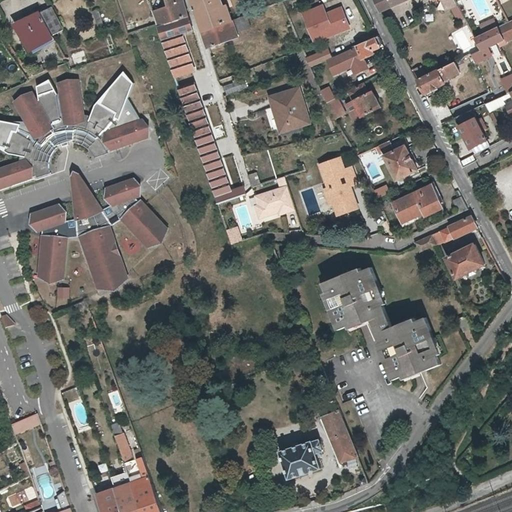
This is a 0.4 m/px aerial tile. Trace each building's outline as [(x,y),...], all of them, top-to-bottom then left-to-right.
[(156,23),(217,203),(245,194),(245,193),(210,83),(182,0),(166,0),(168,4),(152,10),(156,23)] [(192,0),(208,46),(237,36),(226,4),(223,5),(221,0),(192,0)] [(376,0),(382,11),(406,0),(376,0)] [(467,18),(457,0),(449,0),(460,22),(467,18)] [(51,5),(39,10),(53,38),(58,33),(63,28),(51,5)] [(348,25),(342,11),(326,18),(324,14),(320,6),(304,13),(316,39),(348,25)] [(340,7),(324,14),(326,18),(342,11),(340,7)] [(11,24),(28,51),(53,38),(39,10),(11,24)] [(249,16),(240,18),(243,30),(252,28),(249,16)] [(394,35),(402,31),(397,22),(389,26),(394,35)] [(481,49),(482,51),(499,43),(507,39),(501,27),(477,38),(482,48),(481,49)] [(344,51),(353,72),(366,66),(362,57),(374,52),(372,49),(385,44),(380,34),(359,43),(359,44),(344,51)] [(329,47),(307,57),(310,65),(332,55),(329,47)] [(86,51),(72,54),(76,68),(90,64),(86,51)] [(426,93),(447,83),(445,80),(462,73),(456,61),(419,78),(426,93)] [(243,79),(222,86),(224,92),(245,85),(243,79)] [(57,147),(49,137),(50,136),(53,135),(55,133),(57,132),(59,131),(62,130),(64,130),(67,129),(70,129),(72,128),(74,128),(74,142),(75,142),(77,142),(78,142),(80,143),(82,143),(83,144),(85,145),(86,146),(87,147),(89,148),(90,149),(91,150),(92,152),(93,153),(94,154),(94,156),(95,158),(108,153),(107,151),(132,142),(132,140),(145,135),(146,129),(149,127),(143,120),(113,130),(108,125),(116,116),(117,113),(98,102),(96,104),(92,115),(84,113),(79,81),(69,80),(70,82),(64,85),(65,92),(58,93),(57,90),(40,96),(40,99),(35,103),(31,96),(25,98),(24,96),(16,102),(30,128),(32,131),(27,137),(18,132),(14,131),(6,151),(9,153),(20,155),(20,162),(0,169),(0,188),(37,175),(38,178),(50,173),(50,172),(49,170),(49,168),(49,167),(49,165),(49,164),(49,162),(49,160),(50,159),(50,157),(51,156),(52,154),(53,153),(53,151),(55,150),(56,149),(57,148),(57,147)] [(357,103),(363,115),(363,116),(382,106),(376,96),(372,97),(364,82),(350,89),(357,103)] [(323,93),(327,100),(332,97),(327,87),(321,89),(323,93)] [(298,89),(269,98),(279,133),(308,125),(298,89)] [(358,118),(363,115),(357,103),(352,106),(358,118)] [(442,123),(457,117),(460,115),(456,108),(438,116),(442,123)] [(473,110),(460,115),(457,117),(473,148),(489,140),(484,131),(488,129),(483,118),(478,120),(473,110)] [(50,136),(49,137),(57,147),(58,147),(59,146),(61,145),(62,144),(64,143),(65,143),(67,142),(69,142),(70,142),(72,142),(74,142),(74,128),(72,128),(70,129),(67,129),(64,130),(62,130),(59,131),(57,132),(55,133),(53,135),(50,136)] [(384,150),(387,154),(395,150),(390,140),(378,146),(381,152),(384,150)] [(492,147),(489,140),(473,148),(476,155),(492,147)] [(407,145),(395,150),(387,154),(398,179),(418,169),(407,145)] [(288,165),(285,155),(272,159),(276,169),(288,165)] [(347,208),(349,213),(358,209),(349,186),(357,183),(351,168),(344,171),(339,159),(320,166),(329,189),(325,190),(330,205),(334,204),(337,212),(347,208)] [(73,202),(94,196),(83,180),(79,173),(73,170),(70,176),(71,184),(73,202)] [(62,204),(30,215),(29,224),(37,232),(42,231),(41,235),(36,277),(49,284),(64,279),(67,237),(67,232),(78,231),(78,237),(96,290),(114,292),(129,278),(111,226),(112,225),(109,220),(118,215),(121,219),(148,248),(164,243),(168,229),(141,200),(141,185),(134,178),(109,187),(108,197),(114,204),(103,210),(94,196),(73,202),(75,219),(64,221),(65,212),(62,204)] [(386,184),(374,187),(376,195),(389,191),(386,184)] [(444,208),(437,190),(433,191),(431,185),(394,202),(404,221),(426,212),(428,215),(444,208)] [(288,186),(256,197),(259,205),(256,206),(260,218),(279,212),(280,215),(294,209),(288,186)] [(463,195),(454,200),(461,212),(470,208),(463,195)] [(339,216),(349,213),(347,208),(337,212),(339,216)] [(451,226),(457,237),(479,226),(473,216),(451,226)] [(239,226),(227,230),(232,245),(244,242),(239,226)] [(448,242),(457,237),(451,226),(432,235),(435,241),(445,236),(448,242)] [(437,245),(435,241),(432,235),(418,242),(423,252),(437,245)] [(476,244),(449,258),(459,277),(487,263),(476,244)] [(424,357),(427,365),(428,368),(441,362),(429,330),(432,329),(427,315),(395,328),(375,279),(378,278),(373,265),(319,286),(333,320),(350,313),(351,317),(368,310),(371,319),(389,365),(405,359),(407,364),(424,357)] [(71,299),(71,288),(59,288),(59,299),(71,299)] [(338,332),(371,319),(368,310),(351,317),(350,313),(333,320),(338,332)] [(466,314),(458,318),(463,331),(472,327),(466,314)] [(10,318),(5,320),(9,328),(16,324),(10,318)] [(395,378),(427,365),(424,357),(407,364),(405,359),(389,365),(395,378)] [(325,416),(343,461),(359,455),(344,418),(345,417),(340,406),(332,409),(333,413),(325,416)] [(13,427),(17,435),(42,424),(39,417),(16,426),(13,427)] [(113,425),(117,437),(126,434),(121,423),(113,425)] [(144,511),(164,511),(157,491),(145,458),(136,461),(126,434),(117,437),(132,478),(144,511)] [(314,440),(282,451),(291,478),(323,468),(320,456),(325,454),(323,450),(325,449),(321,440),(315,442),(314,440)] [(368,476),(359,455),(343,461),(346,470),(356,466),(361,479),(368,476)] [(26,462),(20,465),(25,478),(31,476),(26,462)] [(126,511),(144,511),(132,478),(116,483),(126,511)] [(106,486),(108,491),(117,488),(116,483),(106,486)] [(126,511),(117,488),(108,491),(99,494),(105,511),(126,511)] [(28,506),(30,511),(31,511),(43,508),(40,501),(28,506)]
